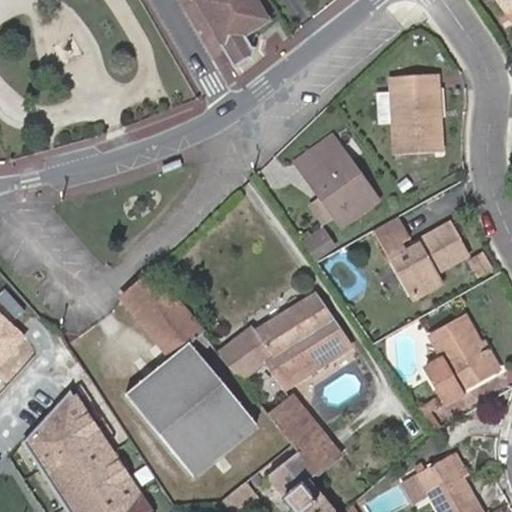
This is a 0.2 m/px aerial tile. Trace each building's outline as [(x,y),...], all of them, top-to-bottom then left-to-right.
[(195,0),(234,66),(249,57),(251,48),(244,36),(270,21),(258,0),(195,0)] [(511,0),(498,0),(504,9),(511,19),(511,0)] [(442,148),(440,70),(394,71),(395,149),(442,148)] [(299,159),(324,194),(315,201),(325,215),(334,208),(345,222),(381,195),(334,133),(299,159)] [(414,236),(401,212),(375,226),(414,296),(445,278),(440,268),(471,250),(454,219),(415,240),(417,242),(411,245),(407,239),(414,236)] [(326,226),(308,238),(319,254),(337,242),(326,226)] [(492,264),(485,252),(474,259),(481,271),(492,264)] [(152,269),(116,297),(122,305),(162,355),(184,338),(198,327),(152,269)] [(249,330),(218,355),(240,382),(264,363),(282,390),(347,344),(313,294),(253,336),(249,330)] [(496,368),(480,340),(465,312),(430,332),(449,365),(430,375),(440,394),(444,401),(464,390),(462,387),(496,368)] [(0,367),(27,339),(0,314),(0,367)] [(485,337),(480,340),(496,368),(502,366),(485,337)] [(162,355),(119,390),(189,478),(254,426),(184,338),(162,355)] [(26,446),(68,511),(152,511),(74,394),(26,446)] [(421,405),(426,412),(433,407),(444,401),(440,394),(421,405)] [(290,445),(298,454),(315,475),(341,455),(293,395),(267,415),(290,445)] [(443,425),(444,425),(433,407),(426,412),(437,429),(443,425)] [(442,511),(483,511),(453,453),(427,467),(424,462),(416,466),(442,511)] [(287,498),(312,478),(315,475),(298,454),(269,476),(287,498)] [(287,498),(285,499),(295,511),(339,511),(312,478),(287,498)] [(344,511),(356,511),(348,501),(341,507),(344,511)]
